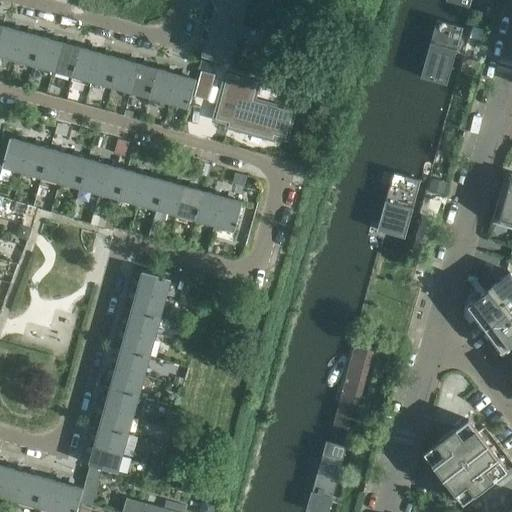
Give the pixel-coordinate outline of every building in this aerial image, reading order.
[(242,25),(247,6),(227,0),(218,0),(214,17),(242,25)] [(236,44),(242,25),(214,17),(208,36),(236,44)] [(0,55),(15,60),(23,31),(4,26),(0,39),(0,55)] [(35,65),(42,37),(23,31),(15,60),(35,65)] [(446,84),(459,37),(437,31),(423,77),(446,84)] [(231,63),(236,44),(208,36),(203,56),(231,63)] [(54,70),(62,42),(42,37),(35,65),(54,70)] [(73,76),(81,47),(62,42),(54,70),(73,76)] [(92,81),(100,53),(81,47),(73,76),(92,81)] [(112,86),(120,58),(100,53),(92,81),(112,86)] [(131,92),(139,63),(120,58),(112,86),(131,92)] [(463,63),(461,69),(475,73),(478,62),(470,60),(463,63)] [(150,97),(158,69),(139,63),(131,92),(150,97)] [(170,102),(177,74),(158,69),(150,97),(170,102)] [(208,100),(215,75),(202,71),(195,96),(208,100)] [(189,108),(197,79),(177,74),(170,102),(189,108)] [(282,108),(253,101),(257,86),(227,78),(224,88),(238,92),(229,126),(273,139),(282,108)] [(428,160),(441,113),(419,107),(405,154),(428,160)] [(288,134),(291,118),(280,117),(277,133),(288,134)] [(23,171),(31,143),(11,137),(7,151),(8,151),(5,162),(4,166),(23,171)] [(42,176),(50,148),(31,143),(23,171),(42,176)] [(61,182),(69,154),(50,148),(42,176),(61,182)] [(81,187),(88,159),(69,154),(61,182),(81,187)] [(100,192),(108,164),(88,159),(81,187),(100,192)] [(119,198),(127,170),(108,164),(100,192),(119,198)] [(139,203),(146,175),(127,170),(119,198),(139,203)] [(511,173),(507,172),(501,192),(511,194),(511,173)] [(411,226),(424,179),(402,173),(388,220),(411,226)] [(158,208),(165,180),(146,175),(139,203),(158,208)] [(177,214),(185,186),(165,180),(158,208),(177,214)] [(196,219),(204,191),(185,186),(177,214),(196,219)] [(216,225),(223,196),(204,191),(196,219),(216,225)] [(511,227),(511,194),(501,192),(492,222),(511,227)] [(235,230),(243,202),(223,196),(216,225),(235,230)] [(166,298),(171,279),(143,271),(138,291),(166,298)] [(511,273),(511,272),(497,283),(489,289),(507,313),(511,308),(511,273)] [(507,313),(489,289),(466,306),(478,322),(479,321),(485,329),(507,313)] [(161,318),(166,298),(138,291),(132,310),(161,318)] [(155,337),(161,318),(132,310),(127,329),(155,337)] [(511,346),(511,319),(507,313),(485,329),(491,337),(490,338),(502,354),(503,353),(511,346)] [(150,356),(155,337),(127,329),(122,348),(150,356)] [(145,376),(150,356),(122,348),(117,368),(145,376)] [(356,420),(370,373),(347,367),(334,414),(356,420)] [(139,395),(145,376),(117,368),(111,387),(139,395)] [(134,414),(139,395),(111,387),(106,406),(134,414)] [(0,392),(0,417),(30,426),(36,401),(0,392)] [(129,433),(134,414),(106,406),(101,426),(129,433)] [(455,429),(454,429),(446,435),(466,461),(488,445),(469,419),(455,430),(455,429)] [(123,453),(129,433),(101,426),(95,445),(123,453)] [(466,461),(446,435),(438,442),(439,442),(425,453),(441,474),(438,475),(439,476),(445,484),(448,483),(464,504),(477,493),(478,494),(486,488),(466,461)] [(331,497),(346,451),(324,444),(309,490),(331,497)] [(118,472),(123,453),(95,445),(90,465),(110,470),(118,472)] [(494,480),(508,470),(488,445),(466,461),(486,488),(495,481),(494,480)] [(99,509),(110,470),(90,465),(84,488),(80,503),(99,509)] [(0,495),(18,500),(26,472),(7,467),(0,490),(0,495)] [(37,506),(45,477),(26,472),(18,500),(37,506)] [(56,511),(64,483),(45,477),(37,506),(56,511)] [(77,511),(80,503),(84,488),(64,483),(56,511),(60,511),(77,511)] [(176,511),(128,498),(128,497),(127,497),(123,511),(176,511)]
